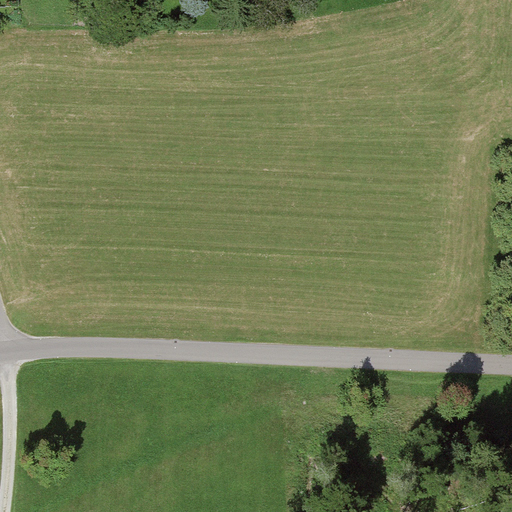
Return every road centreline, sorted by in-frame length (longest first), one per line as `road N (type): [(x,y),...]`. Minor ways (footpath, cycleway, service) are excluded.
road 1 (unclassified): [(4,353),(85,348),(511,363)]
road 2 (track): [(7,511),(12,458),(4,353)]
